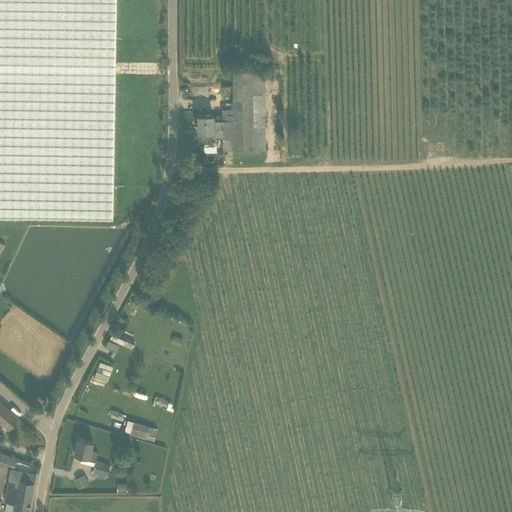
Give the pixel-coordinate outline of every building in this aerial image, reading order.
[(0,0),(0,215),(113,217),(116,0),(0,0)] [(253,149),(252,70),(232,71),(233,120),(223,120),(223,135),(223,149),(253,149)] [(213,136),(223,135),(223,120),(213,120),(213,115),(198,116),(198,133),(213,133),(213,136)] [(183,339),(176,337),(173,344),(180,347),(183,339)] [(106,345),(116,349),(118,343),(108,339),(106,345)] [(100,361),(99,366),(111,370),(112,366),(100,361)] [(109,380),(109,371),(94,371),(94,380),(109,380)] [(0,421),(9,429),(19,418),(0,401),(0,421)] [(150,426),(134,421),(130,434),(147,439),(146,440),(154,443),(158,431),(150,429),(150,426)] [(93,442),(78,438),(74,454),(88,457),(88,460),(95,462),(98,452),(91,450),(93,442)] [(0,459),(11,464),(14,457),(0,451),(0,459)] [(93,472),(106,476),(110,464),(97,459),(93,472)] [(11,469),(6,494),(4,502),(14,504),(12,511),(28,511),(34,483),(36,474),(11,469)] [(75,478),(79,488),(89,483),(84,474),(75,478)]
